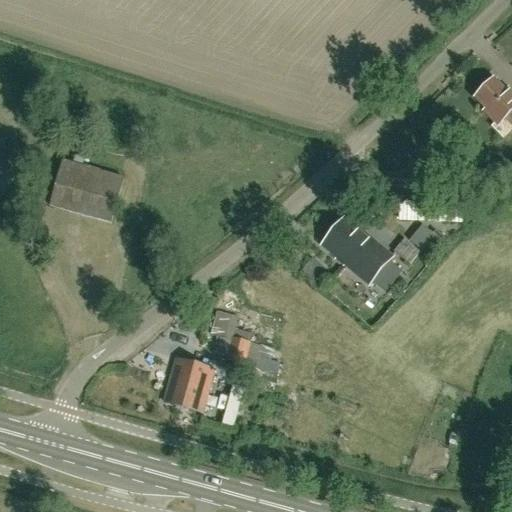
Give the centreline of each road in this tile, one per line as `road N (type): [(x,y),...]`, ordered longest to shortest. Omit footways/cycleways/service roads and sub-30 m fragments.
road 1 (unclassified): [(55,447),(93,361),(336,164),(511,0)]
road 2 (primary): [(291,511),(55,447)]
road 3 (track): [(511,181),(405,181),(336,164)]
